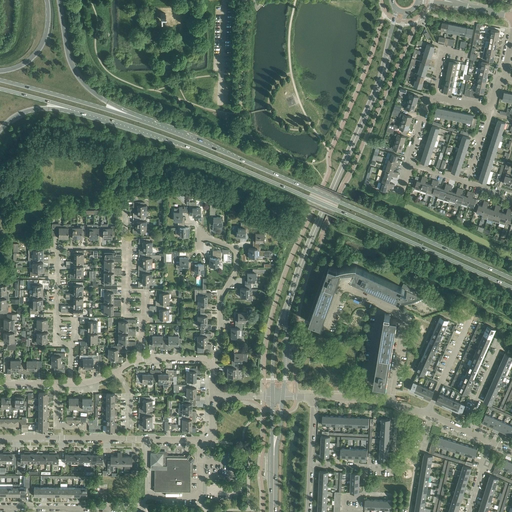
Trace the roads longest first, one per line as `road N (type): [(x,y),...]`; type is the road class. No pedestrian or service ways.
road 1 (secondary): [(76,108),(190,147),(511,288)]
road 2 (secondary): [(511,279),(122,113)]
road 3 (tertiary): [(286,308),(384,68)]
road 4 (residential): [(213,358),(218,296),(237,267),(234,249),(200,234),(198,247)]
road 5 (residential): [(147,440),(0,437)]
road 6 (secondary): [(122,113),(75,72),(59,0)]
road 7 (secondary): [(122,113),(0,80)]
